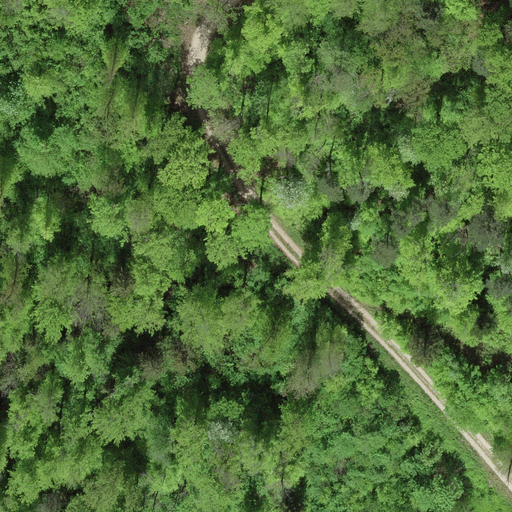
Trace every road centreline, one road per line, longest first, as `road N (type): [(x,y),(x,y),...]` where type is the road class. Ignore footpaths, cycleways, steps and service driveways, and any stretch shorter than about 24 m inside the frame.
road 1 (track): [(236,0),(202,34),(191,60),(204,122),(299,260),(511,501)]
road 2 (track): [(329,294),(499,351)]
